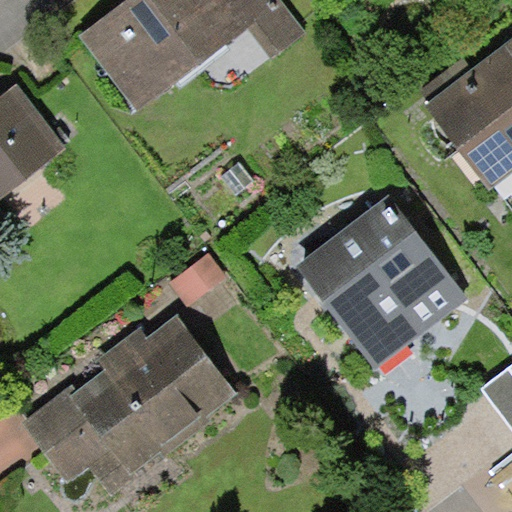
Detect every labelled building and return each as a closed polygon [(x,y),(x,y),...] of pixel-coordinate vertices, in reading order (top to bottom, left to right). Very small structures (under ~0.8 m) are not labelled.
[(283,0),(123,0),(81,33),(140,110),(248,27),(273,58),(308,31),(283,0)] [(511,40),(427,104),(490,188),(511,171),(511,40)] [(18,83),(0,96),(0,197),(67,148),(18,83)] [(389,195),(298,264),(375,365),(466,296),(389,195)] [(232,391),(177,316),(24,425),(78,501),(232,391)] [(511,364),(481,387),(511,428),(511,364)]
